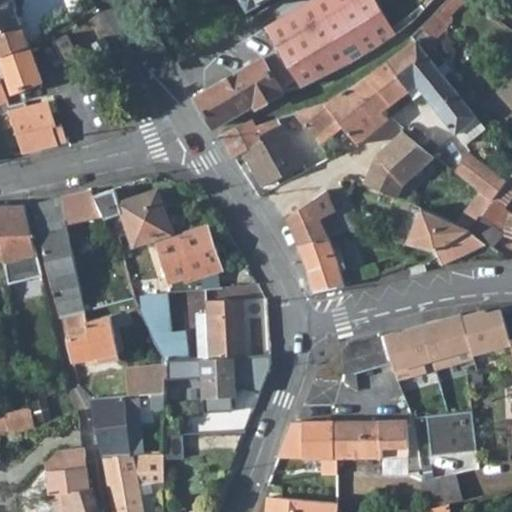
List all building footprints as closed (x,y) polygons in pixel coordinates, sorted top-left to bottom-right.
[(0,0),(0,54),(29,44),(13,0),(0,0)] [(244,0),(250,8),(263,0),(244,0)] [(376,0),(310,0),(266,27),(280,47),(299,77),(305,86),(361,57),(368,54),(396,35),(397,34),(376,0)] [(359,103),(372,119),(383,111),(418,84),(456,133),(464,143),(485,127),(477,116),(423,49),(419,44),(446,18),(465,0),(446,0),(442,4),(411,36),(414,40),(387,61),(346,89),(359,103)] [(54,40),(66,65),(80,57),(68,34),(54,40)] [(92,42),(97,51),(108,45),(103,37),(92,42)] [(0,57),(7,76),(13,93),(43,81),(31,47),(29,44),(0,54),(0,57)] [(97,51),(102,60),(113,54),(108,45),(97,51)] [(275,50),(196,97),(214,128),(251,105),(256,107),(282,92),(280,89),(299,77),(284,55),(280,57),(275,50)] [(0,104),(10,100),(3,79),(0,80),(0,104)] [(325,103),(294,111),(307,127),(314,136),(336,117),(339,120),(359,103),(346,89),(325,103)] [(9,111),(23,153),(59,144),(54,127),(58,125),(49,102),(25,106),(26,108),(9,111)] [(372,119),(359,103),(339,120),(344,126),(359,145),(390,118),(383,111),(372,119)] [(221,134),(234,157),(245,151),(262,184),(303,162),(289,138),(307,127),(294,111),(256,125),(252,118),(221,134)] [(314,136),(322,145),(344,126),(336,117),(314,136)] [(307,127),(289,138),(303,162),(325,150),(322,145),(314,136),(307,127)] [(391,195),(396,197),(402,183),(434,156),(402,131),(375,154),(363,183),(391,195)] [(480,191),(492,199),(507,179),(469,151),(453,171),(480,191)] [(487,244),(492,248),(504,235),(508,212),(502,207),(511,194),(511,173),(507,179),(492,199),(480,214),(471,230),(487,244)] [(129,233),(134,248),(147,244),(156,241),(173,235),(158,190),(119,202),(114,189),(93,195),(102,216),(103,217),(122,211),(129,233)] [(90,191),(62,197),(67,224),(102,216),(93,195),(90,191)] [(286,218),(298,245),(328,236),(346,231),(346,230),(330,198),(326,191),(286,218)] [(330,198),(346,230),(365,234),(366,233),(360,221),(345,191),(330,198)] [(468,207),(480,214),(492,199),(480,191),(468,207)] [(85,311),(67,224),(62,197),(32,203),(60,317),(62,317),(85,311)] [(24,204),(0,206),(0,236),(3,261),(8,283),(41,275),(24,204)] [(468,207),(455,223),(471,230),(480,214),(468,207)] [(439,257),(443,265),(487,244),(471,230),(455,223),(421,208),(405,242),(435,251),(439,257)] [(122,211),(103,217),(114,239),(129,233),(122,211)] [(373,228),(368,217),(360,221),(366,233),(373,228)] [(156,241),(169,279),(170,283),(184,278),(185,282),(191,280),(221,270),(206,223),(173,235),(156,241)] [(308,267),(314,291),(343,283),(343,284),(345,283),(336,254),(328,236),(298,245),(308,267)] [(147,244),(160,282),(169,279),(156,241),(147,244)] [(191,280),(194,290),(227,287),(221,270),(191,280)] [(129,283),(134,295),(140,295),(158,293),(157,280),(129,283)] [(168,292),(158,293),(140,295),(141,307),(170,306),(168,292)] [(196,313),(198,358),(245,355),(243,300),(207,302),(207,312),(196,313)] [(139,307),(151,333),(173,331),(170,306),(141,307),(139,307)] [(486,310),(462,317),(473,353),(511,343),(510,338),(502,308),(487,314),(486,310)] [(87,322),(85,311),(62,317),(72,362),(85,359),(87,365),(119,358),(111,316),(87,322)] [(461,313),(423,324),(433,358),(442,355),(445,366),(474,357),(473,353),(462,317),(461,313)] [(423,324),(384,335),(396,377),(396,378),(427,370),(424,361),(433,358),(423,324)] [(173,331),(176,359),(190,358),(187,330),(173,331)] [(151,333),(164,359),(176,359),(173,331),(151,333)] [(385,339),(348,338),(347,370),(384,371),(385,339)] [(245,387),(259,393),(270,365),(269,354),(245,355),(198,358),(190,358),(176,359),(164,359),(165,365),(165,376),(196,375),(201,379),(202,390),(203,404),(203,410),(232,408),(231,393),(236,393),(236,387),(245,387)] [(442,355),(433,358),(435,368),(445,366),(442,355)] [(137,394),(151,393),(165,392),(165,376),(165,365),(126,368),(129,394),(137,394)] [(482,374),(470,375),(470,383),(483,383),(482,374)] [(165,376),(165,392),(164,405),(192,404),(192,390),(202,390),(201,379),(196,375),(165,376)] [(39,395),(47,418),(71,410),(64,388),(39,395)] [(192,390),(192,404),(203,404),(202,390),(192,390)] [(163,430),(164,405),(165,392),(151,393),(150,429),(163,430)] [(102,456),(103,456),(140,454),(137,394),(129,394),(90,399),(102,456)] [(30,409),(33,425),(47,421),(47,418),(39,395),(28,399),(30,409)] [(0,418),(0,431),(33,425),(30,409),(8,414),(8,418),(0,418)] [(472,411),(427,415),(432,456),(477,450),(472,411)] [(407,420),(334,421),(337,457),(407,457),(408,447),(407,420)] [(338,474),(337,457),(334,421),(292,422),(278,457),(322,457),(323,473),(338,474)] [(181,437),(166,438),(167,458),(182,457),(181,437)] [(58,511),(100,511),(93,488),(90,489),(84,447),(56,450),(45,463),(50,494),(53,494),(55,509),(58,511)] [(103,456),(113,511),(143,511),(139,484),(151,483),(163,481),(162,454),(140,454),(103,456)] [(421,483),(428,509),(449,503),(462,500),(456,474),(421,483)] [(139,484),(143,511),(155,511),(151,483),(139,484)] [(267,511),(338,511),(339,502),(269,496),(267,511)] [(450,511),(449,503),(428,509),(427,511),(450,511)]
